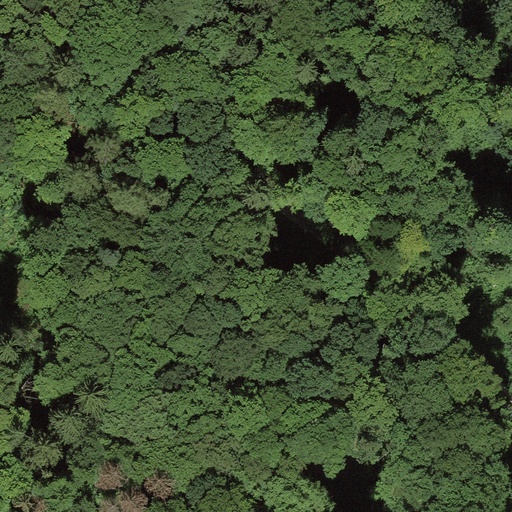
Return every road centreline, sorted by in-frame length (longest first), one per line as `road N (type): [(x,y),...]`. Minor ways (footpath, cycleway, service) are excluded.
road 1 (track): [(511,403),(472,349),(263,189),(230,147),(239,95),(304,0)]
road 2 (track): [(230,147),(213,168),(207,239),(220,315)]
